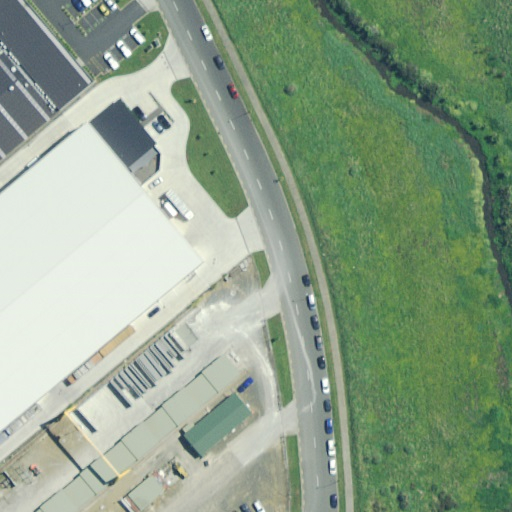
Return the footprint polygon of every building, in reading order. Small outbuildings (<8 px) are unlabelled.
[(0,0),(0,27),(9,38),(0,45),(0,170),(106,82),(37,0),(0,0)] [(85,116),(0,187),(0,432),(204,260),(124,167),(156,140),(122,100),(93,125),(85,116)] [(238,376),(222,357),(200,376),(216,395),(238,376)] [(142,423),(159,443),(203,407),(186,387),(142,423)] [(252,414),(236,394),(185,436),(201,456),(252,414)] [(134,463),(130,459),(117,443),(69,484),(86,503),(134,463)] [(36,511),(74,511),(59,493),(36,511)]
